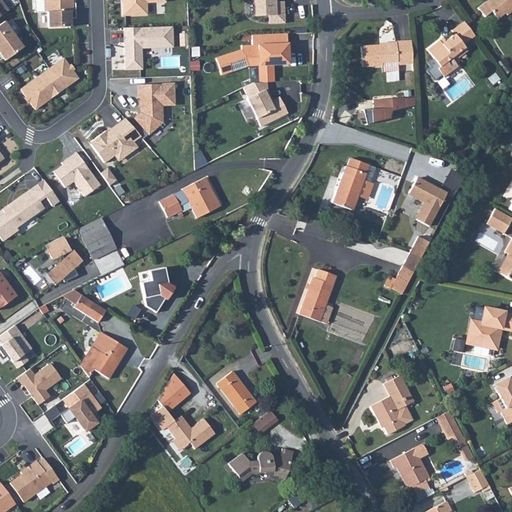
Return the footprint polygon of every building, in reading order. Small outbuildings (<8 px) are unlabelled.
[(71,0),(34,0),(35,12),(47,12),(75,11),(75,3),(72,3),(71,0)] [(122,0),(123,17),(149,16),(148,5),(166,4),(165,0),(122,0)] [(253,0),(254,16),(268,15),(268,24),(284,23),(283,1),(275,2),(274,0),(253,0)] [(511,0),(487,0),(477,8),(483,17),(491,12),(496,19),(504,13),(506,16),(511,10),(511,0)] [(75,18),(75,11),(47,12),(48,28),(70,27),(70,18),(75,18)] [(0,43),(12,34),(3,21),(0,23),(0,43)] [(463,45),(475,36),(464,21),(451,31),(454,35),(446,41),(442,44),(440,40),(426,50),(433,59),(427,64),(431,68),(427,72),(433,81),(442,75),(443,76),(457,66),(454,61),(467,51),(463,45)] [(173,26),(123,29),(125,70),(143,70),(142,50),(174,48),(173,26)] [(12,34),(0,43),(0,54),(4,60),(22,47),(12,34)] [(247,46),(284,44),(283,34),(247,36),(247,46)] [(398,64),(413,63),(412,41),(385,43),(383,45),(361,47),(363,66),(382,65),(382,62),(398,61),(398,64)] [(258,83),(273,82),(272,65),(285,64),(284,44),(247,46),(236,46),(236,52),(214,63),(223,78),(247,66),(257,65),(258,83)] [(63,58),(20,89),(35,109),(77,78),(71,70),(68,66),(63,58)] [(265,82),(251,83),(242,88),(247,98),(245,99),(260,127),(286,113),(278,97),(269,102),(264,92),(266,90),(265,82)] [(134,118),(148,134),(161,122),(161,105),(173,104),(172,84),(136,85),(137,97),(139,97),(139,106),(142,105),(142,111),(134,118)] [(416,99),(373,101),(374,110),(363,110),(367,124),(393,119),(395,111),(416,107),(416,99)] [(136,147),(132,142),(140,136),(124,119),(106,132),(105,131),(90,142),(91,143),(90,144),(103,163),(114,155),(118,160),(123,156),(136,147)] [(78,149),(60,161),(63,164),(54,170),(66,187),(73,182),(83,198),(102,185),(78,149)] [(363,181),(370,183),(375,168),(350,159),(347,167),(345,166),(332,203),(353,210),(358,196),(363,181)] [(219,206),(204,178),(181,189),(181,191),(159,202),(167,217),(181,210),(179,206),(187,202),(196,218),(219,206)] [(372,184),(370,183),(363,181),(358,196),(366,199),(372,184)] [(412,223),(427,231),(445,199),(416,182),(407,197),(422,205),(412,223)] [(15,227),(33,214),(30,209),(39,202),(29,189),(2,209),(4,212),(0,215),(0,237),(2,240),(17,229),(15,227)] [(33,214),(43,207),(39,202),(30,209),(33,214)] [(510,217),(489,205),(480,221),(501,234),(510,217)] [(89,253),(112,242),(101,217),(78,229),(89,253)] [(70,250),(63,236),(45,245),(52,259),(61,254),(63,257),(46,273),(54,283),(61,277),(63,280),(76,274),(73,267),(81,259),(72,249),(67,254),(66,252),(70,250)] [(511,236),(503,252),(507,255),(497,272),(511,280),(511,236)] [(115,248),(112,242),(89,253),(92,259),(115,248)] [(424,249),(413,244),(390,288),(401,294),(424,249)] [(166,270),(150,273),(152,282),(141,284),(146,307),(157,314),(165,301),(168,302),(175,290),(170,286),(166,270)] [(315,278),(312,277),(299,314),(319,321),(335,276),(318,270),(315,278)] [(0,271),(0,307),(17,296),(0,271)] [(96,304),(73,290),(62,295),(77,305),(75,307),(88,316),(96,304)] [(100,323),(107,312),(107,311),(96,304),(88,316),(100,323)] [(504,311),(484,307),(475,305),(472,320),(471,319),(467,341),(497,347),(500,327),(511,329),(511,315),(503,313),(504,311)] [(27,326),(44,317),(39,309),(23,319),(27,326)] [(15,324),(0,334),(0,340),(2,344),(0,345),(0,351),(3,356),(7,353),(17,368),(28,360),(23,354),(31,348),(15,324)] [(101,352),(91,367),(107,378),(127,348),(102,332),(93,346),(101,352)] [(80,365),(86,373),(91,367),(101,352),(93,346),(80,365)] [(29,368),(16,377),(22,386),(24,385),(38,404),(49,396),(45,389),(61,378),(50,363),(34,374),(29,368)] [(231,372),(216,383),(240,414),(256,403),(231,372)] [(177,422),(176,419),(172,422),(165,411),(189,393),(174,374),(157,401),(161,407),(150,415),(161,430),(165,427),(174,441),(177,439),(180,439),(184,446),(187,444),(192,450),(212,436),(202,421),(189,430),(182,420),(177,422)] [(511,374),(493,384),(505,405),(499,409),(506,423),(511,419),(511,374)] [(400,400),(408,396),(398,376),(381,384),(387,397),(369,407),(378,425),(380,424),(386,434),(402,425),(401,423),(410,419),(403,406),(400,400)] [(84,383),(61,398),(70,411),(62,416),(68,425),(76,419),(84,430),(96,422),(91,414),(101,407),(84,383)] [(411,402),(408,396),(400,400),(403,406),(411,402)] [(279,420),(272,410),(261,418),(268,428),(279,420)] [(448,410),(435,416),(446,438),(453,435),(460,432),(448,410)] [(261,418),(253,424),(261,434),(268,428),(261,418)] [(460,432),(453,435),(462,452),(469,448),(460,432)] [(177,439),(174,441),(171,442),(177,451),(184,446),(180,439),(177,439)] [(419,444),(388,459),(392,467),(394,466),(405,487),(409,485),(412,492),(426,485),(422,478),(426,476),(416,455),(425,451),(422,445),(419,444)] [(293,451),(281,449),(280,456),(271,457),(268,454),(264,454),(262,455),(258,459),(249,461),(243,452),(228,463),(241,479),(250,473),(273,471),(274,476),(286,479),(293,451)] [(21,473),(8,482),(22,501),(50,480),(35,460),(19,471),(21,473)] [(479,468),(465,476),(473,491),(487,483),(479,468)] [(0,511),(14,503),(0,483),(0,511)] [(445,511),(453,508),(447,498),(422,511),(445,511)]
